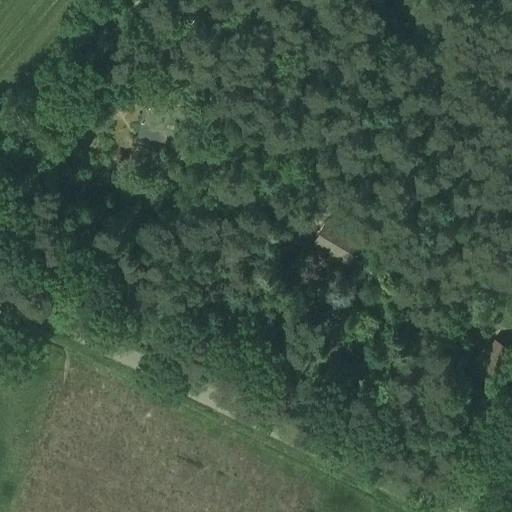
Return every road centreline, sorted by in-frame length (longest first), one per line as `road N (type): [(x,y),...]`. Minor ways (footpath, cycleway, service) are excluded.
road 1 (tertiary): [(445,511),(0,296)]
road 2 (unknown): [(0,152),(131,0)]
